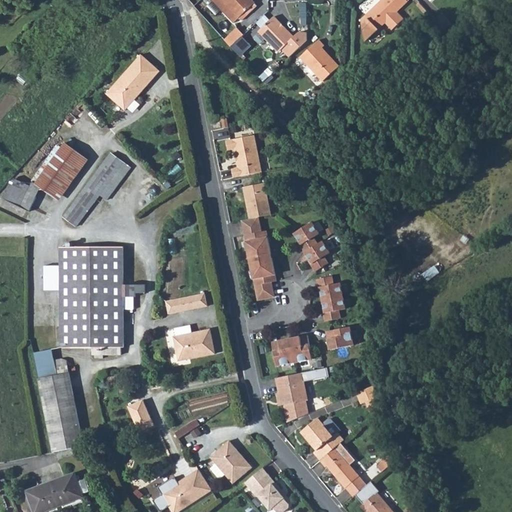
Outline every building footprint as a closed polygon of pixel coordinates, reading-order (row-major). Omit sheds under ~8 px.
[(251,0),(211,0),(234,23),(239,18),(242,20),(246,17),(244,14),(245,12),(248,15),(257,6),(251,0)] [(409,0),(382,0),(361,20),(366,41),(386,22),(393,30),(404,19),(397,12),(409,0)] [(369,0),(362,7),(367,12),(379,0),(369,0)] [(258,22),(262,27),(271,18),(266,14),(258,22)] [(275,16),(259,32),(279,53),(282,49),(290,57),(307,41),(307,33),(299,32),(295,37),(275,16)] [(238,28),(225,40),(231,47),(243,36),(244,35),(238,28)] [(243,36),(231,47),(240,57),(251,46),(243,36)] [(319,40),(301,57),(323,81),(339,67),(322,48),(325,46),(319,40)] [(142,55),(107,94),(126,111),(160,71),(142,55)] [(234,178),(262,172),(255,135),(227,141),(229,150),(235,149),(238,168),(232,169),(234,178)] [(66,142),(37,181),(61,200),(89,159),(66,142)] [(132,166),(112,150),(64,215),(78,227),(102,195),(108,199),(132,166)] [(37,197),(10,183),(3,199),(30,212),(37,197)] [(248,208),(250,219),(259,217),(271,215),(265,183),(244,187),(246,197),(248,196),(250,207),(248,208)] [(250,219),(243,221),(251,260),(272,256),(267,231),(262,232),(259,217),(250,219)] [(312,222),(295,233),(302,245),(301,245),(305,252),(318,244),(314,238),(320,234),(312,222)] [(318,244),(305,252),(312,264),(311,264),(316,271),(329,263),(324,257),(330,253),(330,252),(335,249),(328,238),(323,242),(323,241),(318,244)] [(124,247),(61,247),(61,266),(45,266),(45,291),(61,291),(62,348),(93,348),(93,355),(122,355),(122,347),(124,348),(124,309),(124,297),(134,297),(136,297),(136,293),(145,293),(145,285),(124,285),(124,247)] [(272,256),(251,260),(259,300),(275,297),(272,282),(277,281),(272,256)] [(425,272),(428,278),(440,271),(437,265),(425,272)] [(332,276),(318,279),(319,288),(320,288),(323,300),(343,296),(341,283),(334,284),(332,276)] [(205,294),(191,297),(193,309),(208,306),(205,294)] [(343,296),(323,300),(326,313),(324,313),(326,321),(341,318),(339,310),(346,309),(343,296)] [(134,297),(124,297),(124,309),(134,309),(134,297)] [(193,309),(191,297),(167,302),(169,314),(193,309)] [(175,329),(177,336),(174,337),(179,361),(216,354),(211,329),(193,333),(191,326),(175,329)] [(351,327),(327,332),(328,339),(330,339),(331,342),(330,345),(331,350),(354,345),(351,327)] [(295,338),(290,339),(295,363),(313,359),(308,335),(300,337),(301,339),(297,340),(295,338)] [(280,341),(272,343),(277,366),(295,363),(290,339),(285,340),(284,342),(280,343),(280,341)] [(36,353),(39,378),(69,372),(67,359),(56,360),(54,350),(36,353)] [(69,372),(39,378),(54,452),(84,446),(69,372)] [(303,373),(277,378),(282,405),(285,405),(288,422),(309,414),(306,401),(308,400),(303,373)] [(377,405),(375,385),(357,393),(362,404),(366,402),(370,411),(377,405)] [(144,400),(129,407),(140,432),(155,425),(144,400)] [(370,411),(372,417),(378,412),(377,405),(370,411)] [(314,453),(321,461),(341,443),(345,440),(338,433),(341,430),(332,420),(329,419),(324,424),(318,418),(301,432),(310,443),(311,442),(318,450),(317,451),(314,453)] [(230,441),(211,457),(234,484),(253,467),(230,441)] [(341,443),(321,461),(326,467),(327,466),(346,488),(360,476),(350,465),(356,460),(341,443)] [(391,454),(378,466),(383,472),(394,462),(391,454)] [(263,468),(246,483),(257,497),(258,495),(271,510),(274,507),(277,511),(283,511),(289,507),(290,504),(285,498),(281,493),(283,491),(263,468)] [(179,482),(161,494),(173,511),(179,511),(213,490),(199,469),(183,480),(184,481),(180,484),(179,482)] [(75,473),(51,482),(60,506),(85,497),(83,493),(79,482),(75,473)] [(86,480),(79,482),(83,493),(90,491),(86,480)] [(44,511),(60,506),(51,482),(27,491),(34,511),(44,511)] [(364,504),(362,506),(367,511),(393,511),(378,493),(380,491),(371,482),(356,495),(364,504)]
